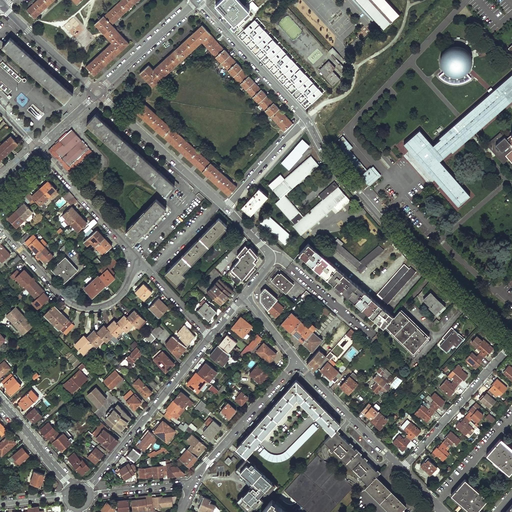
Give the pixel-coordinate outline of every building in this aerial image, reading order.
[(36,0),(26,10),(34,19),(38,15),(43,10),(50,4),(54,0),(70,0),(73,3),(76,5),(81,0),(36,0)] [(111,43),(85,67),(94,76),(99,72),(122,51),(129,44),(123,37),(112,25),(122,16),(130,8),(137,2),(138,0),(121,0),(104,17),(103,16),(94,24),(100,32),(111,43)] [(245,5),(250,0),(219,0),(215,4),(234,25),(250,10),(245,5)] [(356,0),(380,25),(383,29),(399,15),(385,0),(356,0)] [(79,31),(77,19),(68,21),(70,36),(78,34),(78,32),(79,31)] [(243,30),(248,35),(252,31),(254,29),(259,25),(254,20),(250,24),(252,27),(250,29),(247,26),(243,30)] [(158,65),(153,70),(148,65),(143,69),(139,73),(152,88),(201,42),(284,132),(293,124),(202,25),(192,34),(171,53),(158,65)] [(252,31),(248,35),(253,39),(256,36),(259,34),(263,29),(259,25),(254,29),(257,32),(255,34),(252,31)] [(256,36),(253,39),(257,44),(261,41),(263,38),(268,34),(263,29),(259,34),(262,37),(259,39),(256,36)] [(275,64),(242,30),(236,36),(295,97),(299,93),(295,90),(297,88),(275,65),(275,64)] [(261,41),(257,44),(262,49),(265,45),(268,43),(272,39),(268,34),(263,38),(266,41),(264,44),(261,41)] [(5,44),(3,46),(65,103),(73,94),(68,89),(52,75),(34,58),(18,45),(13,40),(11,38),(5,43),(5,44)] [(265,45),(262,49),(266,54),(270,50),(272,48),(277,44),(272,39),(268,43),(270,46),(268,48),(265,45)] [(270,50),(266,54),(271,59),(274,55),(277,53),(281,49),(277,44),(272,48),(275,51),(273,53),(270,50)] [(443,71),(438,75),(440,77),(441,78),(442,79),(445,81),(448,82),(451,83),(453,84),(455,84),(457,84),(461,83),(462,83),(465,82),(469,80),(472,78),(464,68),(465,68),(466,66),(467,64),(467,63),(468,60),(468,58),(467,57),(467,55),(466,53),(465,52),(464,51),(463,50),(461,49),(459,49),(458,48),(456,48),(454,49),(453,49),(451,50),(450,51),(449,52),(448,54),(447,55),(446,58),(445,59),(445,61),(445,63),(446,65),(446,66),(447,67),(443,71)] [(274,55),(271,59),(275,64),(279,60),(281,58),(286,54),(281,49),(277,53),(280,56),(277,58),(274,55)] [(327,59),(320,52),(311,62),(317,68),(327,59)] [(279,60),(275,64),(280,68),(283,65),(286,63),(290,58),(286,54),(281,58),(284,61),(282,63),(279,60)] [(283,65),(280,68),(284,73),(288,70),(290,67),(295,63),(290,58),(286,63),(289,66),(286,68),(283,65)] [(0,66),(19,83),(23,78),(11,67),(9,65),(3,59),(0,61),(0,66)] [(319,72),(321,74),(322,73),(333,84),(339,78),(331,70),(334,67),(328,60),(318,70),(320,71),(319,72)] [(288,70),(284,73),(289,78),(292,75),(295,72),(299,68),(295,63),(290,67),(293,70),(291,73),(288,70)] [(292,75),(289,78),(293,83),(297,80),(299,77),(304,73),(299,68),(295,72),(298,75),(295,78),(292,75)] [(297,80),(293,83),(298,88),(301,84),(304,82),(308,78),(304,73),(299,77),(302,80),(300,83),(297,80)] [(511,74),(439,139),(440,140),(432,148),(418,132),(403,145),(456,206),(469,195),(440,162),(451,152),(452,153),(511,100),(511,74)] [(301,84),(298,88),(302,93),(306,89),(308,87),(313,83),(308,78),(304,82),(307,85),(304,87),(301,84)] [(9,94),(9,93),(12,91),(0,80),(0,89),(7,96),(8,94),(9,94)] [(306,89),(302,93),(307,98),(310,94),(313,92),(317,88),(313,83),(308,87),(311,90),(309,92),(306,89)] [(310,94),(307,98),(311,103),(322,93),(317,88),(313,92),(315,95),(313,97),(310,94)] [(227,195),(228,196),(236,186),(144,104),(136,113),(142,119),(154,130),(165,140),(175,148),(184,157),(192,164),(199,170),(207,177),(218,187),(227,195)] [(96,114),(86,124),(165,195),(173,185),(175,187),(178,184),(173,179),(171,182),(165,178),(154,167),(145,159),(137,151),(126,142),(115,131),(101,119),(96,114)] [(92,151),(71,129),(63,136),(59,141),(60,142),(53,149),(72,170),(79,163),(81,163),(85,160),(84,159),(92,151)] [(488,145),(492,150),(496,155),(496,154),(505,164),(510,159),(511,161),(511,133),(507,138),(505,136),(504,137),(501,133),(488,145)] [(352,147),(342,135),(337,140),(341,144),(336,149),(354,169),(361,163),(349,150),(352,147)] [(17,144),(11,137),(7,140),(8,141),(3,146),(8,151),(11,148),(12,149),(16,146),(17,144)] [(293,149),(281,162),(288,169),(309,146),(302,140),(295,148),(298,151),(297,152),(293,149)] [(69,172),(72,170),(53,149),(60,142),(59,141),(48,150),(69,172)] [(276,202),(294,224),(293,226),(301,235),(333,206),(338,212),(350,201),(338,187),(337,188),(334,184),(319,197),(322,200),(303,217),(284,195),(319,166),(311,156),(285,178),(280,173),(269,184),(280,198),(276,202)] [(369,180),(371,182),(379,174),(372,166),(370,168),(376,174),(369,180)] [(376,174),(370,168),(369,167),(359,175),(368,185),(371,182),(369,180),(376,174)] [(334,184),(337,188),(338,187),(338,186),(334,181),(318,195),(319,197),(334,184)] [(56,190),(49,182),(45,185),(43,186),(43,185),(40,188),(47,197),(50,200),(55,195),(53,193),(56,191),(55,191),(56,190)] [(268,195),(259,187),(241,208),(244,210),(250,215),(268,195)] [(47,197),(40,188),(37,191),(32,196),(29,193),(25,196),(30,201),(33,198),(40,205),(43,202),(42,201),(47,197)] [(74,197),(69,191),(62,197),(67,203),(68,202),(74,197)] [(25,204),(29,208),(33,204),(30,201),(25,196),(21,200),(24,203),(25,204)] [(156,199),(125,231),(135,240),(165,208),(156,199)] [(29,208),(25,204),(20,209),(19,208),(16,210),(24,219),(28,214),(29,215),(33,212),(29,208)] [(74,208),(72,206),(63,215),(66,218),(67,218),(71,222),(80,214),(77,211),(76,212),(73,209),(74,208)] [(24,219),(16,210),(13,213),(14,214),(11,217),(9,219),(17,227),(20,224),(19,223),(24,219)] [(82,218),(80,214),(71,222),(75,227),(75,228),(78,231),(86,224),(82,218)] [(291,237),(266,215),(261,221),(270,231),(285,243),(291,237)] [(218,218),(164,273),(176,284),(185,275),(182,273),(226,228),(224,227),(226,225),(218,218)] [(97,222),(94,219),(89,224),(90,225),(85,230),(87,232),(91,228),(97,222)] [(94,232),(91,228),(87,232),(84,234),(88,238),(84,241),(87,245),(92,241),(97,246),(105,238),(97,230),(94,232)] [(31,236),(28,232),(19,241),(22,245),(26,241),(31,236)] [(34,234),(31,236),(26,241),(34,250),(35,249),(38,253),(47,245),(43,240),(40,242),(34,234)] [(108,242),(105,238),(97,246),(104,254),(116,243),(112,239),(108,242)] [(54,242),(52,240),(47,245),(38,253),(41,257),(41,258),(46,263),(53,256),(50,252),(47,249),(50,246),(54,242)] [(330,245),(359,269),(358,271),(361,273),(366,267),(365,266),(384,250),(378,245),(360,261),(335,240),(330,245)] [(11,254),(1,243),(0,244),(0,258),(2,262),(11,254)] [(308,262),(369,314),(379,303),(308,243),(298,254),(308,262)] [(69,247),(67,244),(60,250),(63,252),(69,247)] [(237,262),(226,274),(237,284),(256,262),(256,258),(251,252),(245,245),(237,255),(238,257),(235,260),(237,262)] [(21,258),(18,255),(9,264),(12,267),(21,258)] [(78,270),(65,257),(52,269),(64,282),(78,270)] [(102,262),(97,257),(93,262),(97,267),(102,262)] [(117,262),(113,258),(103,267),(106,271),(99,277),(106,284),(106,285),(115,277),(110,272),(112,270),(110,268),(117,262)] [(404,264),(377,294),(382,299),(409,268),(404,264)] [(409,268),(382,299),(380,301),(386,306),(416,271),(410,267),(409,268)] [(28,273),(24,269),(20,273),(16,270),(11,275),(14,279),(16,277),(20,281),(21,280),(27,287),(33,281),(31,279),(32,278),(28,273)] [(33,281),(34,280),(36,278),(29,271),(28,273),(32,278),(31,279),(33,281)] [(271,280),(286,293),(293,284),(279,272),(275,275),(271,280)] [(99,277),(98,275),(84,288),(92,296),(106,284),(99,277)] [(233,291),(219,278),(206,292),(220,305),(226,299),(224,298),(226,296),(227,297),(233,291)] [(44,290),(36,282),(35,283),(33,281),(27,287),(33,293),(32,294),(36,298),(42,292),(43,291),(44,290)] [(153,291),(144,283),(136,291),(144,300),(153,291)] [(260,293),(260,300),(268,309),(277,299),(265,287),(263,289),(260,293)] [(306,290),(300,296),(306,301),(311,295),(306,290)] [(42,292),(36,298),(32,302),(37,308),(49,297),(45,293),(44,294),(42,292)] [(428,297),(434,302),(435,302),(436,301),(437,301),(438,301),(439,302),(430,293),(423,299),(425,300),(428,297)] [(277,299),(268,309),(273,314),(275,316),(279,312),(280,313),(281,312),(280,311),(284,308),(278,302),(283,296),(281,294),(277,299)] [(430,306),(429,308),(437,315),(440,311),(436,308),(439,304),(440,303),(439,302),(438,301),(437,301),(436,301),(435,302),(434,302),(428,297),(425,300),(430,306)] [(163,303),(158,298),(149,308),(155,314),(156,313),(160,317),(164,312),(163,311),(166,308),(162,304),(163,303)] [(205,301),(198,311),(204,317),(207,313),(210,317),(211,315),(215,311),(205,301)] [(379,303),(369,314),(383,326),(390,319),(392,316),(393,315),(379,303)] [(58,308),(54,305),(45,314),(50,318),(49,319),(52,322),(61,313),(57,309),(58,308)] [(325,306),(320,312),(325,317),(330,311),(325,306)] [(16,307),(6,315),(23,334),(32,326),(29,322),(32,320),(22,308),(19,311),(16,307)] [(147,321),(135,310),(132,313),(133,314),(128,318),(134,324),(139,329),(147,321)] [(197,310),(195,311),(203,318),(204,317),(198,311),(197,310)] [(404,318),(400,310),(395,316),(393,317),(391,320),(386,325),(394,330),(401,322),(401,321),(404,318)] [(427,336),(400,310),(404,318),(408,321),(414,328),(418,331),(427,336)] [(316,327),(302,343),(308,347),(312,351),(322,340),(317,336),(335,315),(330,311),(325,317),(316,327)] [(72,323),(66,316),(65,317),(61,313),(52,322),(54,325),(56,324),(63,332),(72,323)] [(291,313),(281,324),(286,328),(290,332),(300,321),(291,313)] [(128,318),(125,315),(121,318),(122,319),(118,323),(127,332),(130,329),(129,328),(134,324),(128,318)] [(239,323),(234,329),(243,337),(252,326),(241,316),(237,321),(239,323)] [(404,325),(408,321),(404,318),(401,321),(401,322),(394,330),(409,344),(416,337),(415,335),(418,331),(414,328),(411,331),(404,325)] [(127,332),(118,323),(115,319),(111,323),(112,324),(108,328),(114,334),(117,337),(120,334),(122,337),(127,332)] [(308,328),(300,321),(290,332),(297,338),(302,343),(316,327),(312,324),(308,328)] [(414,328),(408,321),(404,325),(411,331),(414,328)] [(63,332),(65,334),(74,325),(72,323),(63,332)] [(108,328),(105,324),(101,328),(102,329),(98,333),(103,339),(107,342),(110,339),(109,339),(114,334),(108,328)] [(163,331),(158,325),(151,332),(156,338),(163,331)] [(409,344),(394,330),(386,325),(413,351),(409,344)] [(193,335),(183,327),(178,334),(180,335),(177,339),(186,346),(190,341),(189,340),(193,335)] [(442,337),(445,340),(440,346),(447,352),(454,344),(456,347),(464,338),(457,333),(457,332),(452,327),(442,337)] [(345,335),(350,338),(355,332),(350,328),(345,335)] [(98,333),(95,330),(91,333),(92,334),(88,338),(94,344),(97,347),(100,344),(99,343),(103,339),(98,333)] [(427,336),(418,331),(415,335),(416,337),(409,344),(413,351),(427,336)] [(156,338),(151,332),(144,339),(150,344),(156,338)] [(222,340),(218,344),(219,345),(225,339),(225,340),(228,336),(226,334),(222,340)] [(254,340),(249,346),(253,349),(257,344),(263,337),(259,334),(254,340)] [(88,338),(84,335),(81,338),(82,339),(76,344),(86,355),(89,351),(88,350),(94,344),(88,338)] [(177,339),(173,336),(166,344),(178,357),(182,351),(186,346),(177,339)] [(225,339),(219,345),(228,352),(236,342),(228,336),(225,340),(225,339)] [(472,342),(481,350),(479,353),(483,357),(488,352),(489,353),(491,350),(493,348),(483,339),(482,340),(477,336),(472,342)] [(214,350),(209,355),(222,366),(229,358),(226,355),(228,352),(219,345),(218,344),(214,350)] [(262,344),(256,351),(269,362),(274,357),(276,354),(271,349),(270,350),(262,344)] [(247,345),(240,354),(243,357),(245,359),(251,351),(253,349),(249,346),(247,345)] [(149,359),(143,352),(142,352),(138,347),(129,356),(128,356),(126,358),(130,363),(133,366),(136,364),(134,362),(141,354),(147,360),(149,359)] [(318,349),(306,363),(306,364),(313,371),(317,366),(326,356),(318,349)] [(245,359),(248,361),(254,354),(252,351),(245,359)] [(465,359),(476,368),(479,364),(480,364),(479,363),(483,357),(479,353),(477,356),(472,351),(465,359)] [(174,365),(162,352),(154,359),(166,372),(171,367),(174,365)] [(317,366),(326,374),(332,366),(327,362),(333,355),(330,352),(326,356),(317,366)] [(9,361),(5,356),(0,360),(0,376),(11,367),(7,363),(9,361)] [(130,363),(126,358),(124,359),(115,369),(120,374),(130,363)] [(200,367),(196,372),(206,381),(208,382),(216,372),(204,362),(200,367)] [(269,373),(259,364),(249,374),(254,379),(257,381),(255,383),(259,386),(262,383),(262,382),(265,378),(267,376),(269,373)] [(450,372),(456,377),(453,380),(458,384),(462,379),(464,380),(467,376),(468,375),(461,369),(462,368),(457,364),(450,372)] [(332,366),(326,374),(334,382),(336,380),(340,375),(341,374),(338,371),(332,366)] [(391,377),(379,366),(375,371),(377,373),(378,372),(381,375),(388,381),(391,377)] [(120,374),(115,369),(104,380),(112,388),(122,377),(120,374)] [(85,376),(80,371),(74,376),(74,380),(71,379),(64,385),(70,390),(75,391),(78,387),(78,384),(82,384),(85,381),(85,376)] [(188,382),(186,384),(197,392),(206,381),(196,372),(188,382)] [(216,372),(208,382),(210,384),(218,374),(216,372)] [(353,372),(341,386),(349,393),(361,379),(353,372)] [(377,382),(372,388),(377,393),(380,390),(386,383),(380,377),(376,374),(373,378),(377,382)] [(21,385),(14,377),(4,384),(8,388),(6,389),(9,392),(11,395),(21,385)] [(152,392),(139,378),(133,383),(146,397),(151,393),(152,392)] [(493,384),(488,389),(493,393),(495,395),(497,396),(499,393),(500,395),(507,387),(497,378),(493,383),(494,383),(493,384)] [(157,385),(152,379),(148,382),(154,388),(157,385)] [(439,386),(450,396),(454,391),(453,390),(454,389),(458,384),(453,380),(450,383),(445,379),(439,386)] [(272,407),(263,418),(262,417),(257,424),(256,425),(257,425),(252,430),(260,437),(265,432),(266,433),(296,398),(310,412),(311,411),(314,414),(320,408),(318,406),(320,404),(313,397),(312,398),(303,388),(304,388),(295,380),(290,386),(287,389),(288,390),(279,400),(278,399),(274,404),(272,407)] [(224,383),(218,390),(221,393),(227,386),(224,383)] [(389,386),(386,383),(380,390),(383,393),(389,386)] [(211,385),(208,389),(215,394),(216,393),(218,390),(211,385)] [(104,395),(96,387),(87,395),(95,404),(104,395)] [(39,398),(32,389),(25,395),(27,397),(25,398),(22,400),(21,399),(18,402),(21,406),(25,410),(31,405),(34,402),(39,398)] [(493,393),(488,389),(484,395),(483,394),(481,396),(479,398),(483,402),(481,404),(485,407),(487,405),(489,408),(498,397),(495,395),(493,397),(491,396),(493,393)] [(189,398),(180,392),(176,396),(173,400),(183,409),(187,405),(187,404),(185,403),(189,398)] [(247,397),(241,392),(239,392),(237,394),(237,396),(237,397),(235,399),(241,405),(245,400),(247,397)] [(431,401),(433,403),(430,406),(435,410),(439,405),(441,406),(443,404),(445,402),(434,392),(430,397),(433,399),(431,401)] [(142,401),(136,394),(127,402),(135,410),(139,405),(142,401)] [(106,398),(104,395),(95,404),(98,407),(103,401),(103,400),(106,398)] [(183,409),(173,400),(166,409),(165,410),(167,411),(172,415),(176,419),(179,414),(183,409)] [(201,401),(194,408),(199,413),(202,410),(205,406),(206,405),(201,401)] [(430,406),(426,402),(423,405),(422,404),(414,413),(419,417),(420,415),(427,422),(431,417),(430,416),(435,410),(430,406)] [(228,403),(218,414),(226,421),(235,411),(236,410),(228,403)] [(368,403),(362,410),(371,419),(378,411),(368,403)] [(130,418),(117,404),(114,409),(112,407),(106,415),(108,416),(105,420),(118,431),(121,426),(119,424),(121,422),(124,425),(128,421),(130,418)] [(484,414),(473,405),(469,409),(469,410),(470,410),(465,416),(475,424),(477,426),(479,425),(476,422),(484,414)] [(205,406),(202,410),(208,415),(211,411),(205,406)] [(42,415),(35,407),(27,414),(31,419),(34,422),(42,415)] [(76,421),(81,426),(94,414),(89,409),(76,421)] [(317,417),(321,422),(320,423),(327,430),(328,429),(332,432),(334,429),(339,424),(335,420),(329,413),(328,413),(324,409),(317,417)] [(61,413),(59,410),(49,419),(51,421),(58,416),(61,413)] [(371,420),(380,428),(388,419),(379,410),(378,411),(371,419),(371,420)] [(493,422),(496,419),(489,413),(486,417),(493,422)] [(475,424),(465,416),(460,421),(459,421),(458,422),(455,425),(466,434),(468,436),(470,435),(474,431),(473,429),(472,428),(472,427),(467,423),(468,422),(476,428),(477,426),(475,424)] [(221,426),(209,417),(204,423),(207,426),(202,432),(210,439),(213,435),(221,426)] [(155,427),(152,430),(166,441),(175,431),(162,421),(160,423),(157,420),(154,424),(153,425),(155,427)] [(421,431),(410,422),(410,423),(408,421),(406,421),(401,426),(404,429),(409,433),(406,436),(411,440),(416,434),(417,435),(419,433),(421,431)] [(51,425),(49,422),(42,428),(40,430),(46,436),(48,439),(49,438),(52,442),(53,442),(60,435),(54,429),(55,428),(52,424),(51,425)] [(110,428),(102,422),(92,434),(88,431),(85,434),(91,439),(94,435),(100,441),(111,450),(115,445),(119,441),(107,432),(110,428)] [(188,426),(193,431),(194,431),(197,427),(191,423),(188,426)] [(259,453),(265,458),(268,460),(271,461),(275,462),(277,462),(280,461),(281,461),(284,460),(285,460),(288,459),(290,457),(291,456),(318,428),(313,423),(286,451),(283,454),(282,454),(279,455),(277,455),(275,455),(272,455),(271,454),(269,453),(268,453),(263,449),(259,453)] [(193,431),(188,426),(185,429),(190,434),(193,431)] [(332,432),(323,441),(324,442),(335,430),(334,429),(332,432)] [(335,430),(324,442),(327,445),(338,433),(335,430)] [(7,431),(0,437),(0,451),(2,454),(12,445),(10,442),(14,439),(12,437),(7,431)] [(447,437),(443,442),(449,447),(454,442),(457,444),(461,440),(450,431),(446,435),(448,436),(447,437)] [(139,439),(135,444),(143,450),(152,438),(145,432),(139,439)] [(68,439),(63,433),(60,435),(53,442),(57,446),(58,446),(59,448),(62,450),(74,440),(71,437),(68,439)] [(327,445),(363,480),(374,469),(338,433),(327,445)] [(192,434),(186,441),(191,445),(192,446),(189,450),(197,457),(203,449),(206,446),(192,434)] [(241,443),(236,448),(244,455),(249,450),(250,451),(257,443),(256,442),(258,440),(251,434),(248,437),(247,435),(240,442),(241,443)] [(100,441),(94,435),(91,439),(97,444),(100,441)] [(393,442),(403,451),(407,446),(406,445),(407,444),(411,440),(406,436),(404,439),(399,435),(393,442)] [(486,454),(509,474),(511,470),(511,448),(500,438),(486,454)] [(449,447),(443,442),(438,447),(437,446),(434,449),(433,451),(437,454),(443,460),(449,453),(446,450),(449,447)] [(106,451),(99,445),(89,457),(96,464),(101,457),(103,454),(106,451)] [(26,451),(23,447),(9,459),(11,461),(13,461),(17,465),(19,462),(20,463),(20,462),(21,463),(24,461),(23,460),(29,455),(26,451)] [(128,452),(124,456),(131,462),(133,460),(133,461),(139,453),(133,448),(129,452),(129,453),(128,452)] [(188,448),(179,458),(189,466),(192,463),(197,457),(189,450),(188,448)] [(91,468),(81,458),(80,459),(76,454),(69,459),(76,466),(83,475),(91,468)] [(121,466),(114,469),(120,481),(122,480),(135,473),(133,470),(135,469),(134,465),(131,462),(124,456),(122,455),(118,460),(121,463),(122,465),(121,465),(121,466)] [(316,456),(285,491),(308,511),(331,511),(353,487),(316,456)] [(145,460),(146,467),(140,468),(140,466),(138,466),(140,477),(145,476),(151,475),(150,467),(151,467),(150,457),(145,460)] [(246,457),(235,470),(240,474),(241,473),(245,476),(244,478),(250,483),(250,484),(257,490),(259,488),(257,487),(259,484),(264,488),(268,492),(275,485),(260,472),(261,471),(246,457)] [(421,465),(431,474),(432,473),(435,475),(441,469),(437,466),(437,467),(428,459),(426,461),(425,460),(422,464),(421,465)] [(167,476),(165,460),(159,461),(160,466),(152,467),(153,476),(159,476),(163,476),(164,478),(167,478),(167,476)] [(168,460),(165,460),(167,476),(177,475),(184,474),(184,473),(177,466),(170,466),(170,463),(169,463),(168,460)] [(377,472),(374,469),(363,480),(366,483),(377,472)] [(40,486),(45,474),(34,471),(33,474),(34,475),(31,482),(40,486)] [(378,473),(377,472),(366,483),(367,484),(375,475),(378,473)] [(135,473),(122,480),(122,482),(137,481),(136,473),(135,473)] [(364,487),(389,511),(399,511),(406,505),(375,475),(367,484),(364,487)] [(451,494),(471,511),(474,511),(487,498),(465,478),(451,494)] [(257,490),(250,484),(248,487),(249,488),(257,496),(264,488),(259,484),(257,487),(259,488),(257,490)] [(257,496),(249,488),(246,493),(244,491),(236,500),(249,511),(254,505),(256,508),(263,500),(257,496)] [(132,500),(133,511),(147,509),(147,510),(153,510),(153,509),(153,507),(151,494),(145,495),(146,498),(136,499),(132,500)] [(160,496),(156,496),(155,494),(151,494),(153,507),(173,504),(172,496),(167,497),(161,498),(160,496)] [(200,503),(198,509),(206,511),(216,511),(218,508),(215,505),(209,503),(210,500),(202,497),(200,503)] [(119,511),(129,510),(128,499),(124,500),(118,500),(119,511)] [(100,510),(102,511),(115,511),(117,509),(107,502),(100,510)] [(272,502),(263,511),(265,511),(272,503),(272,502)] [(272,503),(265,511),(270,511),(276,505),(272,503)]
